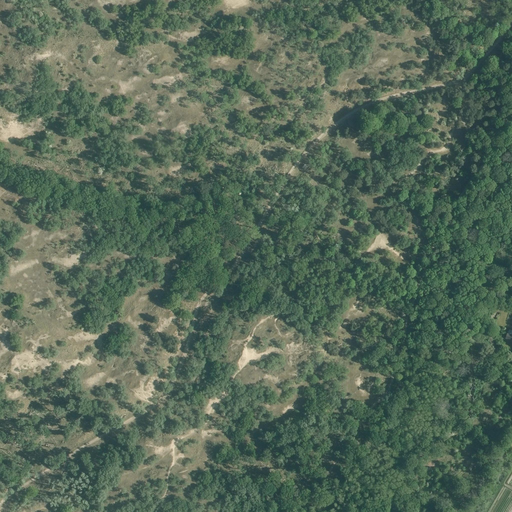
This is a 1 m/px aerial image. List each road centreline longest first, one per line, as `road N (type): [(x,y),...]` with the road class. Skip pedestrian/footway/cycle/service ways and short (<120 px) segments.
road 1 (track): [(0,503),(162,397),(201,298),(231,268),(321,134),(381,98),(463,77)]
road 2 (track): [(312,511),(349,436),(386,393),(429,256),(480,160),(460,110),(463,77)]
